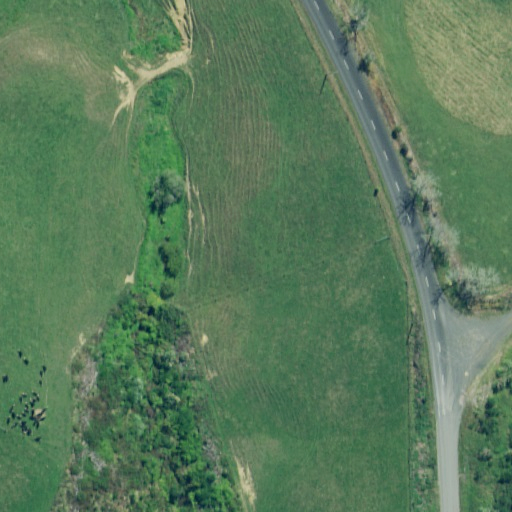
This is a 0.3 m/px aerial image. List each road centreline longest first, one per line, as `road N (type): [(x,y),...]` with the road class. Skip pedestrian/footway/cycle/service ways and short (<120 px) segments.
road 1 (unclassified): [(447,384),(443,322),(406,186),(317,0)]
road 2 (unclassified): [(454,511),(447,384)]
